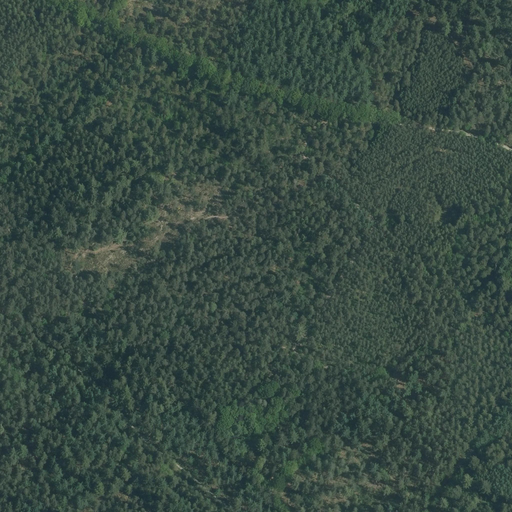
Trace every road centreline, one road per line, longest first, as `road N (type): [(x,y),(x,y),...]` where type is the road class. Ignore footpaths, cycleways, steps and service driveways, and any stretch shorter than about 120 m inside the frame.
road 1 (track): [(45,0),(216,82),(337,118)]
road 2 (track): [(90,306),(269,511)]
road 3 (track): [(162,57),(0,196)]
road 4 (track): [(25,454),(163,470),(220,511)]
road 5 (track): [(14,511),(25,414),(13,324)]
road 6 (track): [(337,118),(475,135),(511,150)]
road 7 (track): [(511,404),(425,509)]
road 8 (track): [(0,202),(84,301)]
